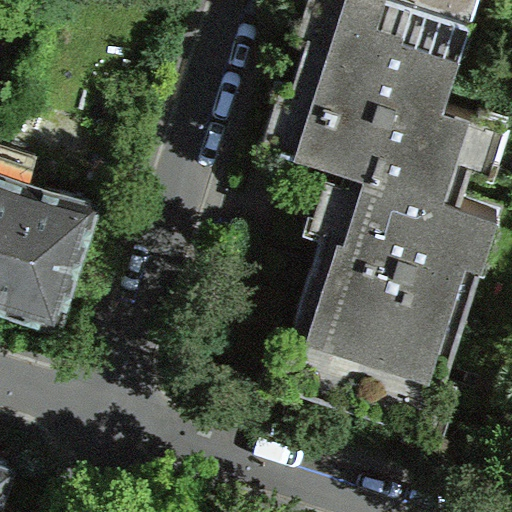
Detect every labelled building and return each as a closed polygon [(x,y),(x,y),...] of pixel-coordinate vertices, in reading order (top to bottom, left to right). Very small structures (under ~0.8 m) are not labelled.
[(289,114),(280,142),(345,162),(459,196),(486,113),(443,99),(470,14),(428,0),(326,0),(316,31),(308,28),(290,84),(298,86),(289,114)] [(428,0),(470,14),(471,12),(465,10),(466,7),(463,6),(465,0),(428,0)] [(459,196),(345,162),(329,209),(294,315),(303,318),(284,377),(420,421),(439,362),(447,364),(497,207),(459,196)] [(0,168),(0,300),(58,319),(70,280),(96,199),(0,168)] [(0,511),(0,498),(12,461),(0,456),(0,511)]
